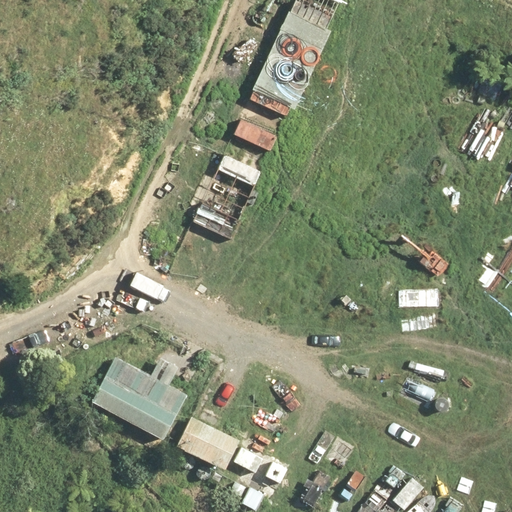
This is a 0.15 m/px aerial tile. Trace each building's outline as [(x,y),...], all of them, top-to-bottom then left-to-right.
[(343,0),(313,0),(338,11),(343,0)] [(333,17),(297,1),(252,100),(296,120),(336,34),(328,30),(333,17)] [(278,137),(242,121),(234,139),(270,154),(278,137)] [(264,171),(228,155),(221,173),(256,188),(264,171)] [(207,197),(194,221),(228,240),(241,216),(207,197)] [(190,397),(171,387),(185,358),(167,348),(152,377),(114,358),(91,402),(168,441),(190,397)] [(266,457),(195,418),(179,447),(229,474),(235,463),(256,474),(266,457)] [(335,487),(321,472),(302,489),(316,504),(335,487)] [(406,511),(427,490),(415,479),(394,502),(404,511),(406,511)] [(284,511),(294,498),(280,489),(264,511),(284,511)]
